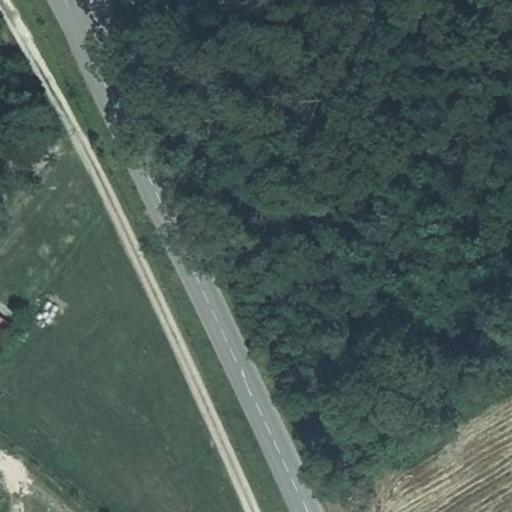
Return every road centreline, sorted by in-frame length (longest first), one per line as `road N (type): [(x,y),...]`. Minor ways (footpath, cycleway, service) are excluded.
road 1 (tertiary): [(66,0),(306,511)]
road 2 (track): [(253,511),(135,251),(0,8)]
